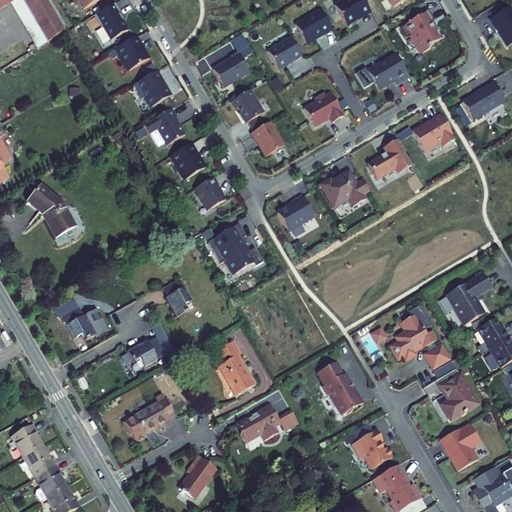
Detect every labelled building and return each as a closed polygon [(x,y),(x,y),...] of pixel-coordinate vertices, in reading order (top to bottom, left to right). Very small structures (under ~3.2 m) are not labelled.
[(0,0),(0,5),(9,1),(9,0),(21,0),(47,44),(65,32),(46,0),(0,0)] [(9,0),(9,1),(37,50),(47,44),(21,0),(9,0)] [(102,0),(76,0),(83,11),(102,0)] [(356,24),(354,21),(369,12),(362,0),(344,0),(334,6),(348,29),(356,24)] [(130,32),(114,6),(95,18),(112,44),(130,32)] [(507,50),(511,46),(511,10),(509,7),(487,21),(495,33),(498,31),(501,36),(499,38),(507,50)] [(432,29),(429,23),(433,21),(427,10),(412,19),(413,21),(399,28),(405,40),(408,36),(421,57),(435,48),(434,45),(442,40),(435,29),(432,29)] [(332,31),(320,11),(295,27),(306,44),(318,36),(319,39),(332,31)] [(148,60),(135,38),(115,50),(127,72),(148,60)] [(301,57),(290,39),(267,52),(279,71),(301,57)] [(248,74),(237,55),(230,59),(231,61),(213,71),(223,88),(248,74)] [(408,78),(395,57),(368,73),(378,91),(387,86),(387,84),(393,80),(396,85),(408,78)] [(171,96),(157,72),(131,87),(140,102),(146,98),(152,107),(171,96)] [(504,101),(493,84),(462,104),(472,121),(504,101)] [(255,118),(263,114),(251,91),(230,102),(235,112),(237,110),(245,124),(247,122),(252,132),(249,134),(255,145),(258,143),(265,158),(284,148),(271,122),(260,128),(255,118)] [(316,128),(330,119),(333,124),(344,117),(329,95),(326,97),(324,94),(316,100),(315,104),(305,111),(316,128)] [(183,136),(173,119),(177,117),(173,110),(143,127),(148,135),(156,130),(165,146),(183,136)] [(456,142),(439,114),(410,131),(424,154),(441,144),(444,149),(456,142)] [(1,167),(12,161),(0,139),(0,185),(9,180),(1,167)] [(413,167),(396,139),(380,149),(383,155),(376,159),(379,164),(370,169),(377,180),(396,168),(400,175),(413,167)] [(204,169),(190,145),(170,157),(184,181),(204,169)] [(362,182),(356,186),(349,174),(332,184),(329,180),(320,185),(332,206),(347,198),(352,208),(363,202),(360,197),(368,192),(362,182)] [(217,186),(213,178),(193,191),(206,212),(223,202),(215,189),(217,186)] [(42,217),(55,240),(74,229),(62,206),(40,188),(27,204),(42,217)] [(314,218),(301,197),(290,204),(292,208),(289,210),(285,209),(275,215),(287,235),(314,218)] [(254,250),(246,254),(243,247),(247,245),(242,240),(245,237),(239,226),(208,244),(221,266),(226,263),(230,270),(236,274),(251,264),(255,267),(261,264),(254,250)] [(445,297),(463,327),(484,315),(475,298),(491,289),(483,275),(445,297)] [(187,314),(183,307),(191,302),(178,281),(162,291),(168,303),(167,304),(177,320),(187,314)] [(83,319),(76,307),(59,317),(72,339),(80,334),(84,340),(95,334),(85,318),(83,319)] [(414,317),(401,324),(406,333),(396,339),(398,344),(392,347),(391,351),(397,361),(403,357),(406,361),(415,356),(412,352),(419,348),(421,348),(424,347),(428,354),(425,356),(433,370),(448,361),(440,347),(436,349),(433,344),(435,343),(430,334),(425,336),(414,317)] [(494,321),(477,331),(488,351),(508,339),(504,332),(501,333),(499,329),(494,321)] [(508,339),(488,351),(500,370),(511,362),(511,351),(510,347),(511,346),(508,339)] [(132,365),(138,361),(143,370),(165,357),(155,340),(143,347),(142,345),(126,355),(132,365)] [(217,352),(224,365),(218,368),(235,398),(255,387),(238,357),(240,356),(232,343),(217,352)] [(351,411),(362,405),(358,398),(357,398),(344,376),(342,377),(335,365),(317,375),(324,388),(322,389),(326,396),(330,397),(340,415),(344,416),(346,414),(347,415),(352,413),(351,411)] [(455,370),(445,376),(448,383),(440,388),(444,395),(448,403),(441,407),(450,422),(477,406),(455,370)] [(442,397),(444,395),(440,388),(448,383),(445,376),(434,383),(442,397)] [(159,428),(160,430),(170,425),(169,422),(175,419),(164,400),(134,418),(145,436),(159,428)] [(239,435),(245,445),(260,436),(263,443),(278,434),(275,429),(271,423),(277,420),(269,406),(251,417),(252,419),(247,421),(246,419),(236,425),(241,434),(239,435)] [(291,412),(277,420),(280,425),(284,433),(298,425),(291,412)] [(280,425),(277,420),(271,423),(275,429),(280,425)] [(35,436),(36,435),(32,427),(11,438),(23,459),(42,448),(35,436)] [(462,428),(439,442),(444,452),(447,450),(451,458),(449,459),(457,473),(477,461),(471,450),(480,444),(470,428),(464,432),(462,428)] [(376,432),(351,446),(359,460),(363,458),(370,471),(392,458),(387,448),(383,451),(379,444),(382,442),(376,432)] [(35,480),(55,468),(51,460),(49,460),(42,448),(23,459),(35,480)] [(190,475),(179,491),(195,501),(217,471),(199,458),(188,473),(190,475)] [(411,487),(409,488),(404,478),(405,477),(399,466),(372,482),(380,495),(385,492),(391,502),(389,504),(393,511),(400,511),(420,500),(413,487),(411,487)] [(60,476),(55,468),(35,480),(41,490),(36,492),(35,495),(40,504),(47,500),(65,489),(58,477),(60,476)] [(499,477),(494,468),(473,482),(477,491),(474,493),(473,496),(475,500),(478,499),(480,503),(480,504),(479,505),(482,511),(495,511),(493,506),(511,495),(511,497),(511,471),(511,470),(499,477)] [(72,501),(65,489),(47,500),(53,511),(73,511),(79,509),(74,500),(72,501)]
